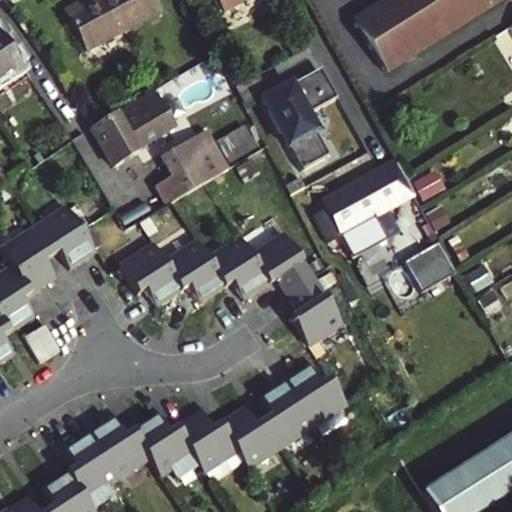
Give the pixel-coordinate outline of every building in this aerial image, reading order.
[(66,13),(87,54),(164,13),(156,0),(104,0),(88,8),(86,3),(66,13)] [(210,0),(220,16),(241,5),(238,0),(210,0)] [(501,0),(391,0),(354,23),(385,74),(501,0)] [(0,88),(24,73),(0,38),(0,88)] [(260,97),(297,170),(331,154),(310,111),(338,98),(322,66),(260,97)] [(155,95),(93,131),(116,168),(139,155),(137,151),(175,129),(155,95)] [(170,208),(203,187),(222,175),(199,140),(164,161),(175,179),(157,189),(170,208)] [(406,182),(401,173),(329,214),(355,260),(427,219),(423,212),(406,182)] [(419,181),(424,197),(448,190),(442,173),(419,181)] [(3,179),(0,180),(0,199),(8,193),(12,191),(3,179)] [(117,209),(129,226),(162,203),(151,187),(117,209)] [(44,265),(51,260),(60,255),(71,273),(96,256),(81,232),(67,211),(34,233),(17,245),(43,291),(56,283),(44,265)] [(341,327),(312,283),(283,238),(249,260),(238,242),(206,262),(194,244),(161,264),(151,248),(119,268),(136,296),(143,291),(154,309),(180,293),(187,288),(198,305),(224,289),(230,285),(242,303),(267,287),(276,281),(288,300),(298,315),(290,320),(308,348),(341,327)] [(422,291),(458,273),(443,242),(407,260),(422,291)] [(3,338),(6,336),(34,318),(24,303),(29,300),(43,291),(17,245),(1,255),(11,270),(0,277),(0,363),(14,355),(3,338)] [(174,481),(196,467),(201,474),(234,453),(246,471),(278,450),(311,429),(345,407),(328,380),(318,387),(307,370),(282,385),(257,401),(268,418),(261,422),(255,427),(243,409),(217,426),(211,430),(200,413),(193,418),(201,433),(182,445),(151,465),(159,478),(169,472),(174,481)] [(131,434),(128,436),(140,458),(144,463),(148,460),(151,465),(182,445),(201,433),(193,418),(172,431),(167,434),(157,418),(131,434)] [(140,458),(128,436),(126,437),(115,420),(87,437),(61,454),(72,471),(65,475),(41,491),(50,506),(76,492),(110,474),(140,458)] [(437,511),(479,511),(511,492),(511,436),(424,491),(437,511)] [(88,511),(111,497),(105,488),(115,481),(144,463),(140,458),(110,474),(76,492),(50,506),(52,508),(46,511),(88,511)] [(34,511),(27,500),(7,511),(34,511)]
